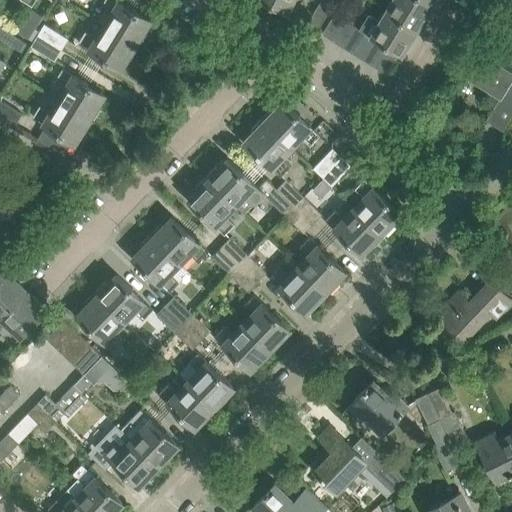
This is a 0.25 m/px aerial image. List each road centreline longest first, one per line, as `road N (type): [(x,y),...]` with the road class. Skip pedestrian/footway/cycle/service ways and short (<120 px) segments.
road 1 (residential): [(454,215),(170,511)]
road 2 (residential): [(48,279),(274,44)]
road 3 (residential): [(381,131),(462,0)]
road 4 (residential): [(381,131),(274,44)]
